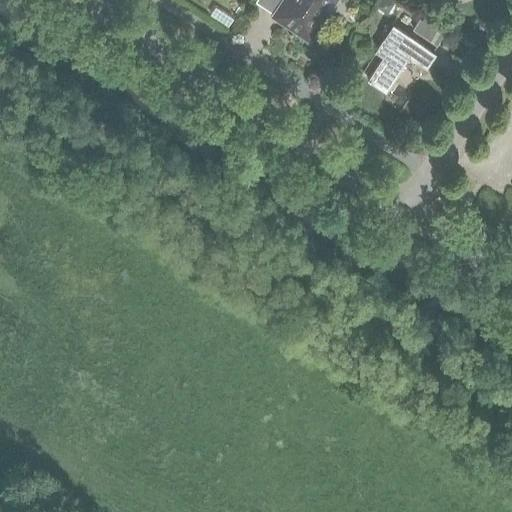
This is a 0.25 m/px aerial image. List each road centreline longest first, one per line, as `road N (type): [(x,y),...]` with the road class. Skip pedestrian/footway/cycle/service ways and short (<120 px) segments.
road 1 (tertiary): [(405,217),(72,0)]
road 2 (residential): [(430,175),(160,0)]
road 3 (residential): [(511,48),(430,175)]
road 4 (tertiary): [(511,286),(405,217)]
